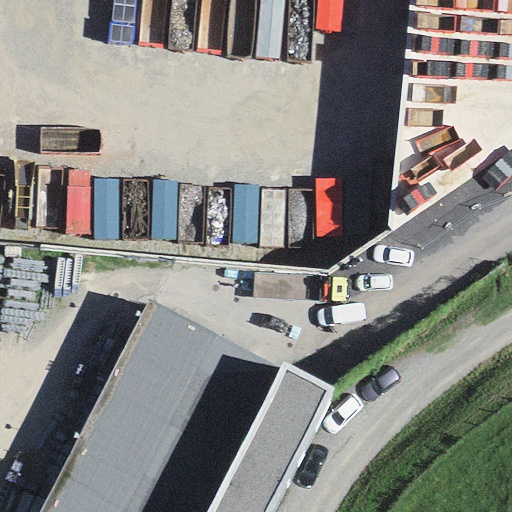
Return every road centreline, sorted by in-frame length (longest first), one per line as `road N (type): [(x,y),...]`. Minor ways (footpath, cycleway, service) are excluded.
road 1 (track): [(511,330),(403,414),(335,511)]
road 2 (residential): [(511,229),(391,305),(302,319)]
